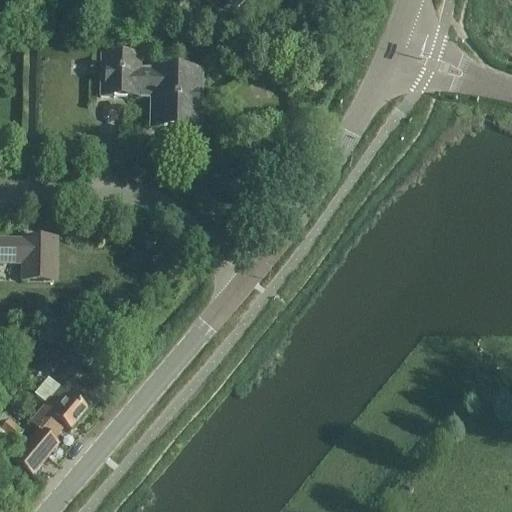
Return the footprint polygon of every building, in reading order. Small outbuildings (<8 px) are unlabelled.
[(249,0),(223,0),(236,13),(249,0)] [(199,132),(200,75),(139,74),(139,62),(100,61),(99,98),(149,99),(149,131),(199,132)] [(22,243),(22,245),(0,244),(0,266),(22,267),(21,284),(53,284),(54,244),(22,243)] [(69,434),(86,414),(58,391),(29,426),(37,433),(12,463),(30,479),(56,448),(51,443),(63,429),(69,434)] [(0,433),(10,443),(19,432),(7,421),(0,429),(0,433)]
